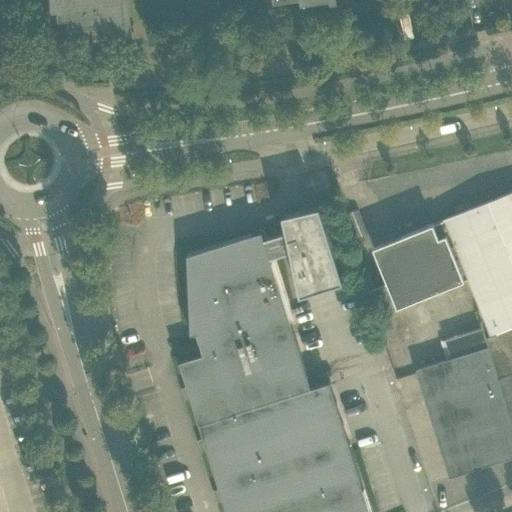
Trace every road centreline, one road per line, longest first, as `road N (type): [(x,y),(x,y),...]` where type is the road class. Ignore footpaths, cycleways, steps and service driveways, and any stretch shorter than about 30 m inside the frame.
road 1 (unclassified): [(271,134),(288,161),(511,110)]
road 2 (unclassified): [(414,511),(365,357),(345,364),(323,300)]
road 3 (secondary): [(271,134),(497,85)]
road 4 (residential): [(127,511),(63,299)]
